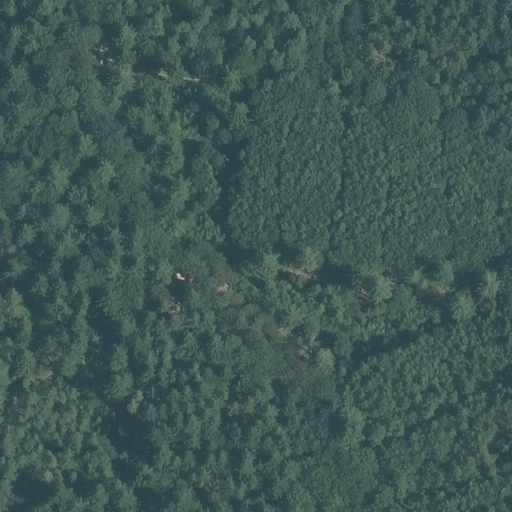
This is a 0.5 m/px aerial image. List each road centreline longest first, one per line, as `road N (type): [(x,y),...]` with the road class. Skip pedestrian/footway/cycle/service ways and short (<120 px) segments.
road 1 (track): [(106,0),(98,75),(105,124),(181,284),(258,375),(321,511)]
road 2 (track): [(36,0),(99,59),(363,107)]
road 3 (track): [(363,107),(445,127),(511,160)]
road 4 (track): [(363,107),(511,53)]
road 5 (track): [(0,406),(21,278)]
